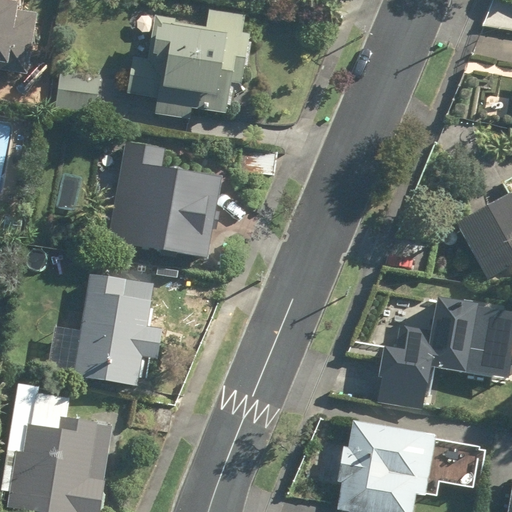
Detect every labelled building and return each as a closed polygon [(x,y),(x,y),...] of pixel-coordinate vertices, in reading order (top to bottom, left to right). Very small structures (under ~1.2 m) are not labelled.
[(20,13),(21,0),(0,0),(0,74),(26,78),(34,15),(20,13)] [(190,116),(231,120),(234,86),(239,86),(243,41),(238,40),(240,18),(205,15),(204,30),(150,25),(147,63),(130,62),(127,99),(153,101),(151,122),(189,126),(190,116)] [(97,87),(60,82),(56,113),(93,118),(97,87)] [(133,255),(205,265),(210,230),(217,231),(220,213),(213,212),(217,183),(160,175),(164,151),(123,145),(106,261),(132,264),(133,255)] [(276,148),(251,150),(254,179),(279,177),(276,148)] [(505,198),(451,227),(481,283),(511,266),(511,175),(498,183),(505,198)] [(150,368),(155,334),(142,332),(149,289),(89,280),(73,383),(133,392),(137,366),(150,368)] [(493,310),(428,304),(425,335),(395,332),(393,350),(375,348),(371,404),(419,409),(422,375),(458,378),(460,350),(490,353),(493,310)] [(68,400),(35,396),(36,389),(16,386),(0,511),(96,511),(106,429),(65,424),(68,400)] [(340,490),(337,511),(408,511),(410,498),(434,501),(436,485),(471,489),(476,450),(430,445),(431,437),(348,427),(346,443),(331,442),(325,488),(340,490)] [(511,511),(511,479),(508,479),(503,511),(511,511)]
